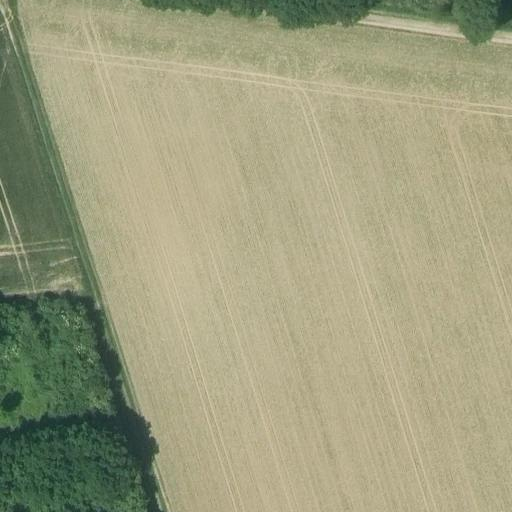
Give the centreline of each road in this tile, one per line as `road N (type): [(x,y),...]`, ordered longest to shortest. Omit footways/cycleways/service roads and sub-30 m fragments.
road 1 (track): [(160,511),(3,0)]
road 2 (track): [(228,0),(511,37)]
